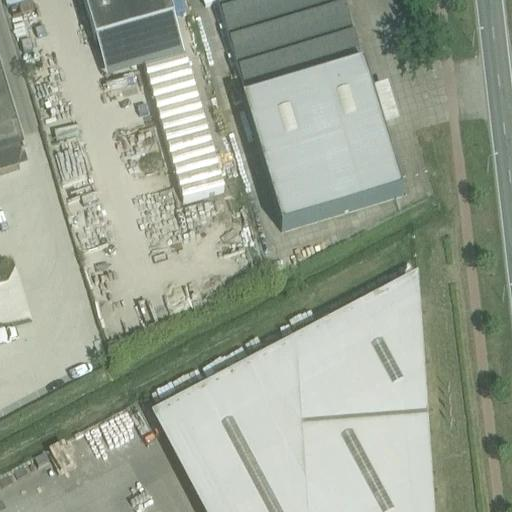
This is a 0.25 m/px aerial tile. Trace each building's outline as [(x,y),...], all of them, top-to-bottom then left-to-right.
[(82,0),(95,44),(174,21),(167,0),(82,0)] [(401,198),(342,0),(214,0),(246,104),(242,105),(280,234),(401,198)] [(185,59),(144,71),(182,205),(197,200),(224,193),(185,59)] [(0,156),(25,149),(0,65),(0,156)] [(429,511),(414,285),(151,424),(159,439),(197,511),(429,511)]
